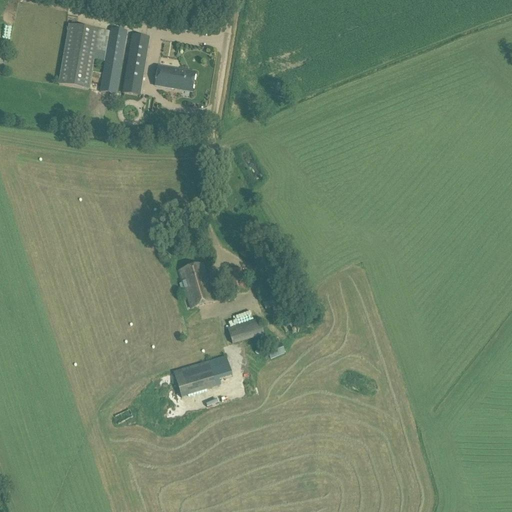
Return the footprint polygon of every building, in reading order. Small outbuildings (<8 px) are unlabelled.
[(110,30),(110,34),(69,27),(59,86),(88,91),(93,61),(105,63),(100,93),(116,96),(127,33),(110,30)] [(140,97),(150,40),(132,37),(122,94),(140,97)] [(192,92),(195,75),(159,68),(155,88),(183,92),(183,90),(192,92)] [(206,275),(205,275),(202,266),(194,268),(187,270),(180,273),(191,310),(196,308),(199,308),(206,305),(207,305),(213,303),(207,282),(207,281),(206,275)] [(241,269),(221,275),(228,299),(249,293),(241,269)] [(262,300),(265,310),(280,305),(276,295),(262,300)] [(286,333),(300,326),(296,317),(281,325),(286,333)] [(232,345),(263,336),(258,321),(228,330),(232,345)] [(267,350),(271,360),(285,354),(281,344),(267,350)] [(180,393),(232,378),(226,358),(174,373),(180,393)] [(119,426),(133,418),(130,411),(116,418),(119,426)]
